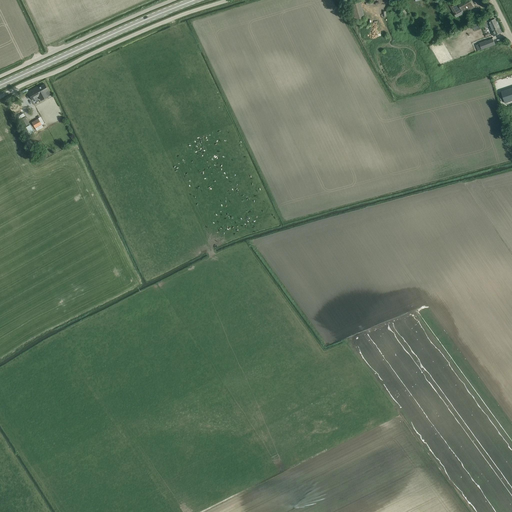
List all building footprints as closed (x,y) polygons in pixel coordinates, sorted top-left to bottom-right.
[(474,7),(470,0),(459,0),(457,1),(461,8),(455,12),(457,16),(474,7)] [(397,4),(392,6),(396,13),(401,11),(403,15),(396,19),(397,21),(403,18),(403,17),(404,17),(407,15),(400,1),(397,3),(397,4)] [(360,2),(348,6),(352,21),(364,17),(360,2)] [(495,19),(490,21),(489,21),(491,25),(489,26),(494,36),(501,33),(495,19)] [(27,92),(30,96),(32,100),(38,96),(41,101),(51,95),(45,84),(38,87),(38,86),(27,92)] [(511,88),(501,92),(505,103),(511,101),(511,88)] [(20,120),(23,126),(28,124),(25,117),(20,120)] [(32,122),(35,128),(42,124),(38,118),(32,122)]
